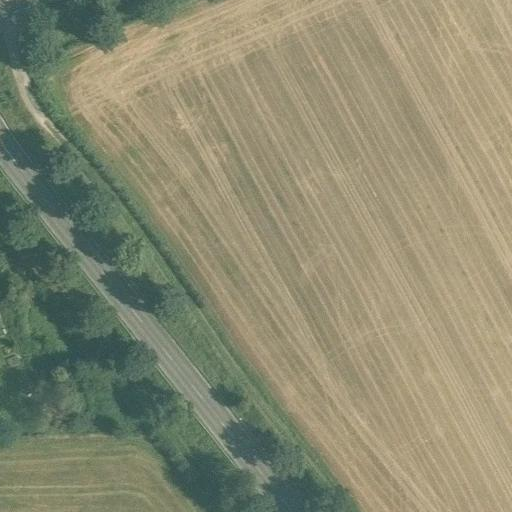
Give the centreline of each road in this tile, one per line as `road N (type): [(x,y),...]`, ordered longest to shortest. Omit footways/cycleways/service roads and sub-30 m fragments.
road 1 (track): [(21,0),(20,72),(31,101),(362,511)]
road 2 (secondary): [(284,511),(0,146)]
road 3 (track): [(224,511),(0,231)]
